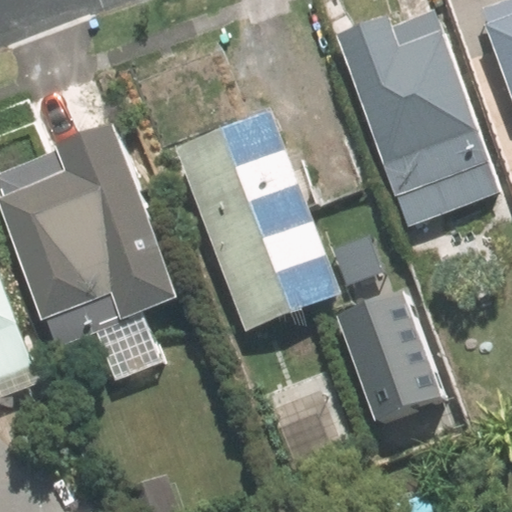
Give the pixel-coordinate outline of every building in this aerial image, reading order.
[(511,5),(488,16),(511,83),(511,5)] [(510,194),(451,16),(402,33),(398,23),(350,40),(414,226),(510,194)] [(279,115),(179,153),(248,334),(347,297),(279,115)] [(169,363),(152,317),(197,300),(133,133),(0,183),(0,185),(63,351),(104,336),(119,382),(169,363)] [(37,366),(0,264),(0,402),(55,382),(48,362),(37,366)] [(318,367),(270,386),(303,466),(350,448),(318,367)] [(196,511),(177,471),(116,499),(122,511),(196,511)]
